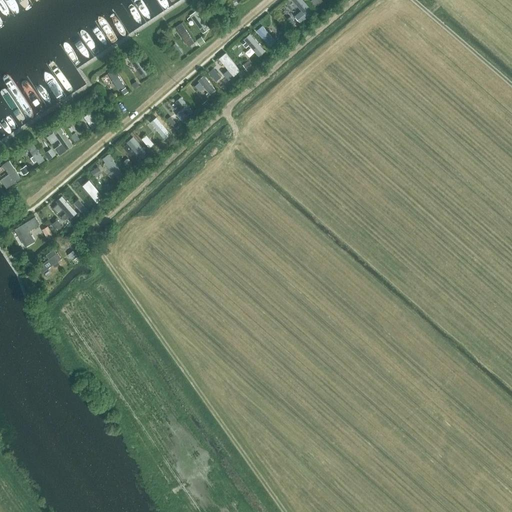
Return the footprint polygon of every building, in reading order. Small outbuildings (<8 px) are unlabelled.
[(302,0),(292,0),(301,11),(295,16),(301,22),(307,17),(307,18),(313,13),(302,0)] [(201,19),(196,13),(196,12),(190,16),(202,33),(208,28),(204,23),(208,20),(206,16),(201,19)] [(264,22),(257,28),(271,45),(278,39),(264,22)] [(290,34),(286,29),(280,34),(284,39),(290,34)] [(246,42),(243,44),(246,47),(248,45),(259,56),(265,51),(250,34),(244,40),(246,42)] [(196,41),(199,46),(204,42),(201,37),(196,41)] [(229,67),(224,71),(231,78),(243,67),(227,50),(220,56),(229,67)] [(132,56),(144,73),(150,69),(138,52),(132,56)] [(243,65),(247,70),(251,67),(247,62),(243,65)] [(211,93),(218,87),(205,72),(199,78),(211,93)] [(181,97),(175,102),(182,110),(176,114),(182,120),(187,116),(193,112),(181,97)] [(85,114),(91,125),(98,121),(92,110),(85,114)] [(73,145),(60,127),(53,132),(61,144),(55,148),(60,154),(73,145)] [(142,156),(148,151),(134,135),(127,140),(142,156)] [(36,141),(28,145),(38,162),(46,157),(36,141)] [(48,160),(54,155),(50,150),(44,154),(48,160)] [(104,155),(117,176),(124,172),(111,151),(104,155)] [(8,173),(1,179),(7,188),(21,178),(9,160),(2,164),(8,173)] [(126,168),(130,165),(130,164),(126,160),(122,163),(126,168)] [(28,171),(25,166),(20,170),(23,175),(28,171)] [(94,177),(96,176),(100,173),(97,169),(91,173),(94,177)] [(63,193),(55,200),(69,218),(78,210),(63,193)] [(83,214),(88,210),(83,205),(79,209),(83,214)] [(35,216),(14,229),(25,247),(35,240),(29,230),(40,224),(35,216)] [(39,264),(43,269),(62,255),(58,250),(39,264)] [(75,256),(72,252),(67,255),(70,260),(75,256)]
